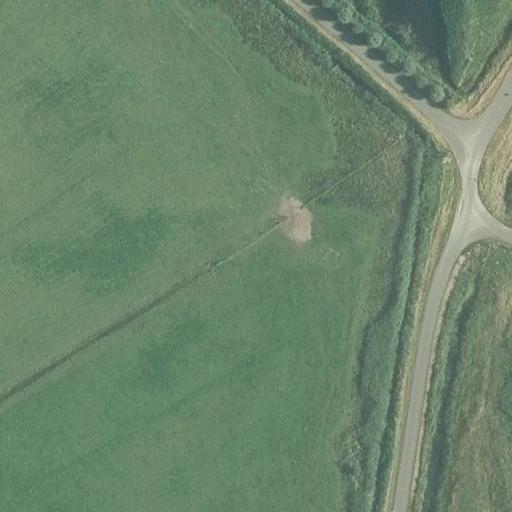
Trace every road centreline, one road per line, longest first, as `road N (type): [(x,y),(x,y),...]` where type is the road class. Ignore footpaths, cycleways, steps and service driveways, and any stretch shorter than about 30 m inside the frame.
road 1 (unclassified): [(398,511),(434,291),(468,208),(467,143)]
road 2 (unclassified): [(467,143),(303,0)]
